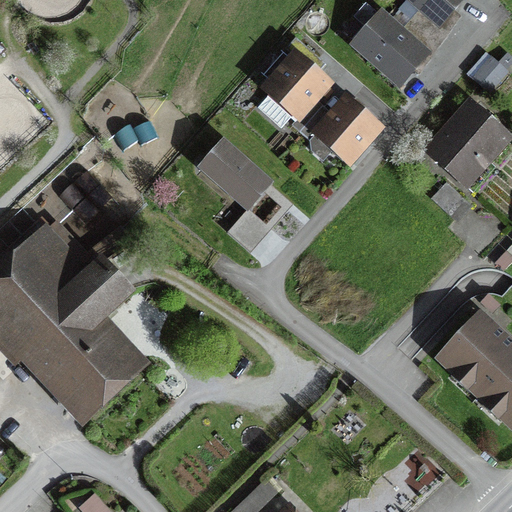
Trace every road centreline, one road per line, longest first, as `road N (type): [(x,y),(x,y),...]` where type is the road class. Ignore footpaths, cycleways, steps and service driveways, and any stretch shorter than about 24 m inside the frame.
road 1 (track): [(264,294),(126,191),(63,107),(132,26),(130,0)]
road 2 (residential): [(154,511),(110,466),(81,456),(43,472),(1,511)]
